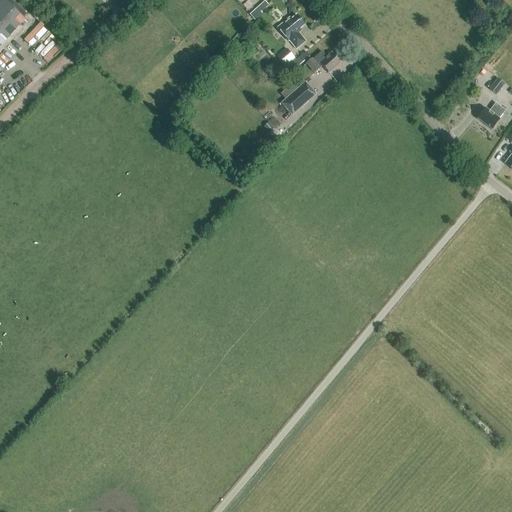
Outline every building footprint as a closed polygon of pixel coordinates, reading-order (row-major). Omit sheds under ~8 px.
[(0,47),(25,20),(4,0),(1,0),(0,1),(0,47)] [(261,12),(268,5),(264,1),(249,15),(254,21),(262,14),(261,12)] [(297,31),(305,25),(297,15),(291,20),(290,18),(277,28),(288,41),(289,41),(296,49),(306,42),(297,31)] [(300,67),(313,58),(309,52),(295,61),(300,67)] [(326,58),(321,52),(312,60),(312,59),(306,64),(314,73),(322,66),(329,73),(340,63),(331,53),(326,58)] [(280,61),(285,67),(295,59),(289,53),(280,61)] [(497,79),(489,90),(496,95),(504,84),(497,79)] [(292,116),(316,95),(305,83),(281,104),(292,116)] [(14,89),(0,101),(4,105),(17,92),(14,89)] [(498,119),(505,111),(495,103),(489,112),(485,109),(477,119),(491,130),(499,120),(498,119)] [(269,133),(274,129),(269,123),(264,127),(269,133)]
